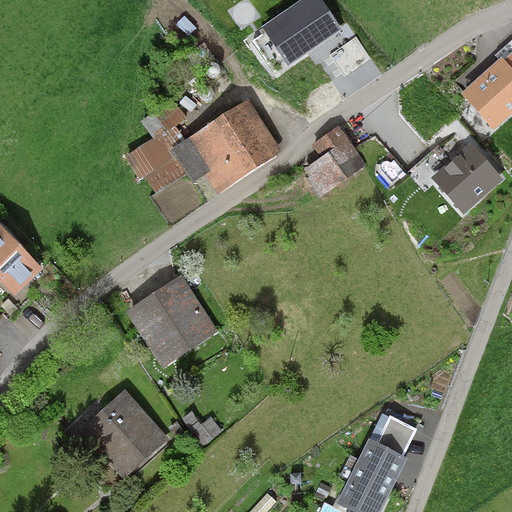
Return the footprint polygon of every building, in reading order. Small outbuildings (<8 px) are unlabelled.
[(321,0),(303,0),(265,27),(289,62),(340,27),(321,0)] [(511,70),(502,60),(465,93),(494,127),(511,111),(511,70)] [(218,78),(219,76),(219,73),(218,70),(216,68),(213,67),(210,67),(208,68),(206,70),(205,73),(205,76),(206,78),(208,80),(210,81),(213,81),(216,80),(218,78)] [(210,91),(207,90),(204,89),(201,90),(199,92),(198,94),(197,97),(198,100),(200,102),(202,104),(205,104),(208,103),(211,102),(212,99),(212,96),(212,94),(210,91)] [(241,107),(185,144),(219,195),(275,159),(241,107)] [(339,185),(362,168),(336,131),(313,146),(322,159),(307,170),(323,193),(338,183),(339,185)] [(154,195),(186,175),(162,138),(126,161),(139,182),(143,179),(154,195)] [(472,144),(434,177),(464,212),(502,179),(472,144)] [(0,232),(0,282),(11,294),(36,270),(0,232)] [(175,283),(176,283),(130,313),(129,313),(128,314),(142,334),(150,328),(172,361),(211,335),(176,282),(175,283)] [(111,453),(105,458),(123,478),(162,443),(121,396),(87,427),(111,453)] [(181,421),(189,434),(200,448),(219,433),(210,421),(198,430),(195,426),(196,425),(190,415),(181,421)] [(338,507),(348,511),(376,511),(403,461),(370,444),(338,507)]
